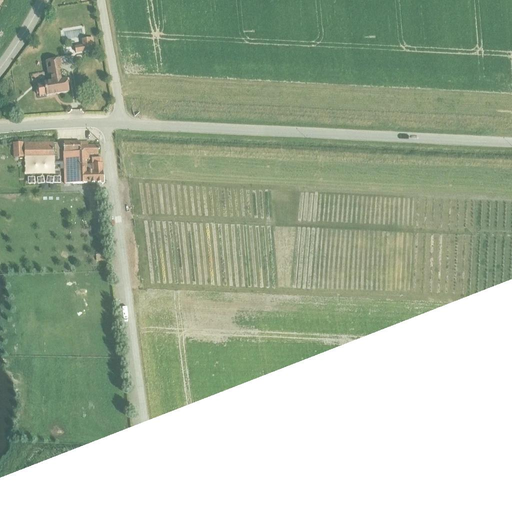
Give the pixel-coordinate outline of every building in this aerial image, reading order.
[(91,37),(83,38),(83,45),(76,46),(77,53),(93,52),(91,37)] [(46,96),(46,97),(69,93),(67,84),(69,84),(68,80),(61,81),(59,68),(57,68),(56,60),(45,62),(47,75),(50,75),(51,82),(44,84),(37,85),(38,87),(35,88),(37,96),(39,95),(39,97),(46,96)] [(88,142),(64,143),(64,152),(63,152),(63,165),(60,165),(60,170),(64,170),(64,184),(87,183),(88,185),(104,183),(102,158),(91,159),(92,171),(87,171),(87,160),(89,160),(89,155),(99,155),(99,146),(88,146),(88,142)] [(22,157),(22,143),(14,144),(13,158),(22,157)] [(52,143),(24,143),(24,156),(52,156),(52,143)] [(93,210),(102,208),(100,196),(91,198),(93,210)]
